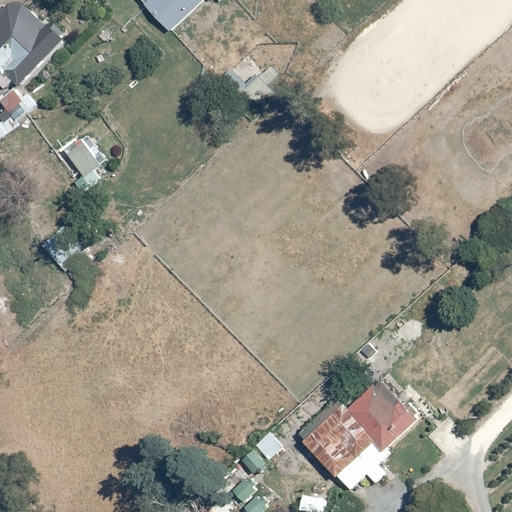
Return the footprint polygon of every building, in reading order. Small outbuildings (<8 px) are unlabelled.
[(27,92),(41,76),(74,38),(50,17),(47,20),(24,0),(20,0),(0,23),(0,44),(3,47),(0,50),(0,75),(11,85),(0,97),(0,98),(18,114),(33,97),(27,92)] [(145,0),(175,31),(207,0),(145,0)] [(275,90),(258,74),(243,89),(259,105),(275,90)] [(0,138),(19,127),(13,117),(0,124),(0,138)] [(91,127),(67,146),(97,184),(111,173),(105,166),(116,157),(91,127)] [(216,153),(205,140),(187,155),(197,168),(216,153)] [(424,418),(384,376),(351,407),(346,402),(307,440),(354,489),(370,473),(379,481),(390,471),(379,460),(424,418)] [(274,430),(257,444),(269,460),(287,445),(274,430)] [(493,460),(480,475),(493,486),(506,471),(493,460)] [(327,493),(303,491),(302,510),(325,511),(327,493)]
